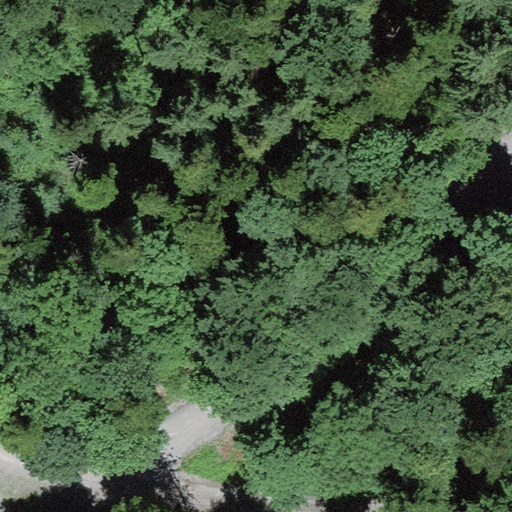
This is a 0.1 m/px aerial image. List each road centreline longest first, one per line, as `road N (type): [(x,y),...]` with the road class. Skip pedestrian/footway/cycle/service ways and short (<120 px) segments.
road 1 (track): [(511,173),(106,479),(0,444)]
road 2 (track): [(106,479),(511,504)]
